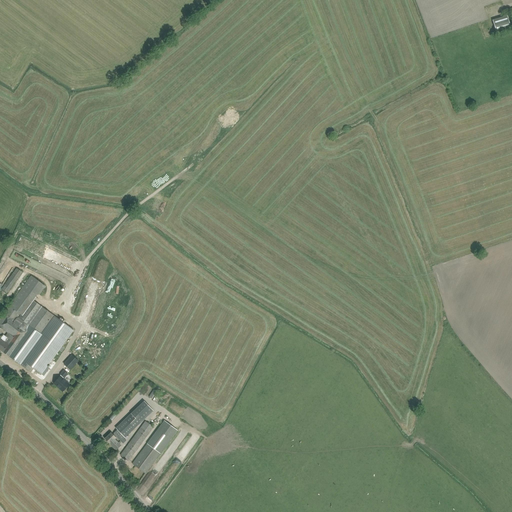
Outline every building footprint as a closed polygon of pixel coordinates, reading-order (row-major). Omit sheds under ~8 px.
[(511,27),(507,16),(493,20),(497,32),(511,27)] [(17,268),(2,289),(7,293),(23,272),(17,268)] [(0,326),(8,332),(6,335),(12,340),(3,352),(25,368),(31,372),(34,369),(42,374),(61,348),(74,330),(69,326),(58,318),(33,300),(38,294),(44,285),(31,276),(1,317),(1,316),(0,316),(0,326)] [(0,339),(0,350),(3,352),(12,340),(6,335),(4,334),(0,339)] [(70,370),(79,361),(72,355),(64,364),(70,370)] [(64,378),(68,374),(64,371),(61,374),(62,375),(61,376),(54,383),(63,392),(70,384),(63,378),(64,377),(64,378)] [(146,396),(149,398),(155,390),(152,388),(146,396)] [(145,401),(131,414),(116,428),(118,430),(114,434),(113,434),(112,433),(105,439),(116,450),(121,446),(115,439),(116,438),(116,437),(117,437),(123,443),(126,440),(124,438),(140,423),(154,411),(145,401)] [(129,461),(154,427),(146,421),(121,455),(129,461)] [(146,473),(149,469),(178,430),(165,421),(133,464),(146,473)] [(158,478),(149,492),(155,496),(164,480),(167,476),(163,474),(160,479),(158,478)]
